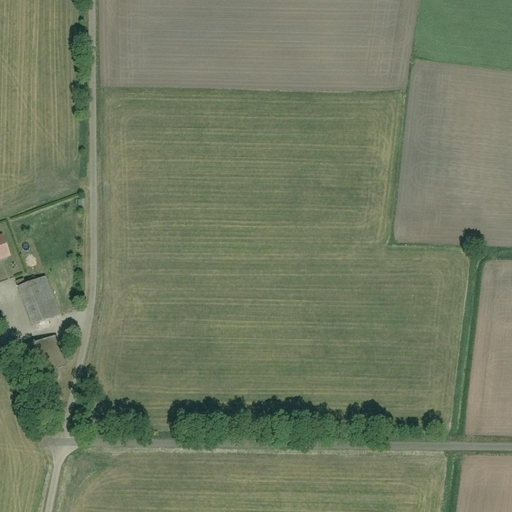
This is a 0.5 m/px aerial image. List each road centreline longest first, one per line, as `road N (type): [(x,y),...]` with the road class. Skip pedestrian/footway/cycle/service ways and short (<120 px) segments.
road 1 (unclassified): [(62,441),(511,447)]
road 2 (unclassified): [(96,0),(91,296),(62,441)]
